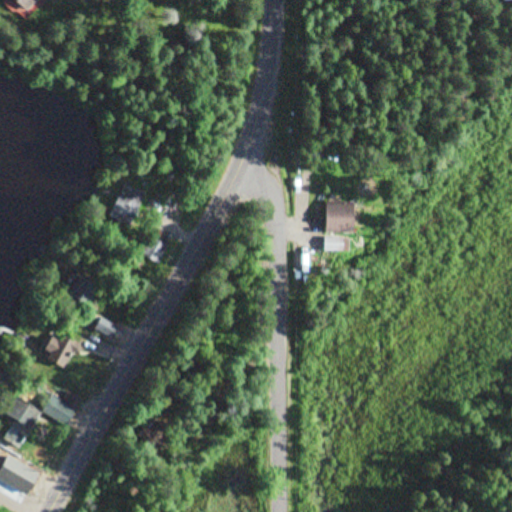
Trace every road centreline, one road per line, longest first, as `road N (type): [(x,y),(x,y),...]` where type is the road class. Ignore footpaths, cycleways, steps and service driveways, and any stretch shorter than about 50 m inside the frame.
road 1 (tertiary): [(47,511),(249,156),(272,0)]
road 2 (residential): [(249,156),(272,215),(278,511)]
